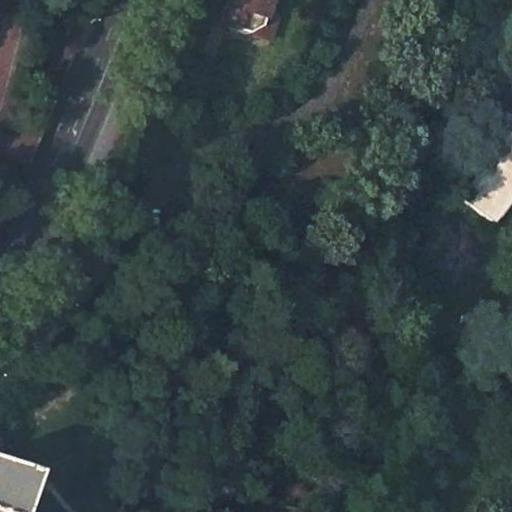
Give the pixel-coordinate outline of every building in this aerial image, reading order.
[(42,0),(35,0),(29,13),(60,29),(67,13),(42,0)] [(217,0),(210,24),(244,34),(256,28),(260,16),(264,0),(217,0)] [(244,34),(262,40),(268,19),(260,16),(256,28),(244,34)] [(511,128),(457,196),(491,223),(511,196),(511,128)] [(84,254),(73,241),(67,249),(70,279),(84,254)] [(355,298),(324,287),(313,315),(344,329),(355,298)] [(0,511),(10,511),(23,477),(0,470),(0,511)]
